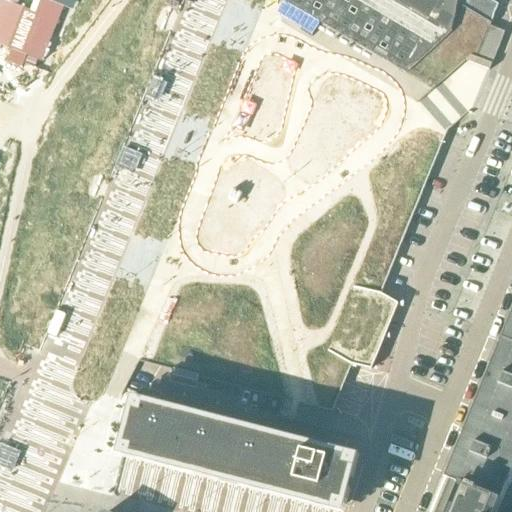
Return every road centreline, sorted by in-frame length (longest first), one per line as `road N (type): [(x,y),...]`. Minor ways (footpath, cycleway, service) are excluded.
road 1 (residential): [(511,75),(412,325),(393,393)]
road 2 (residential): [(438,411),(511,228)]
road 3 (residential): [(393,393),(358,511)]
